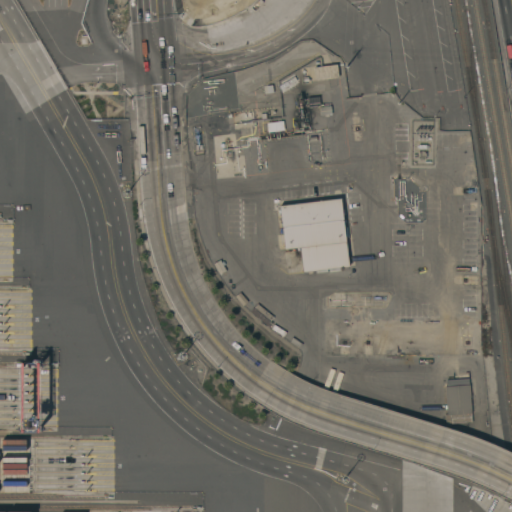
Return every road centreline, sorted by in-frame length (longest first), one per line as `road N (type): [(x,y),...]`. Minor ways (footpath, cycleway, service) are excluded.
road 1 (tertiary): [(265,380),(315,408),(511,475)]
road 2 (tertiary): [(162,155),(173,243),(193,297),(265,380)]
road 3 (trunk): [(157,56),(185,61),(257,48),(303,21),(317,0)]
road 4 (motorway): [(280,0),(230,33),(157,56)]
